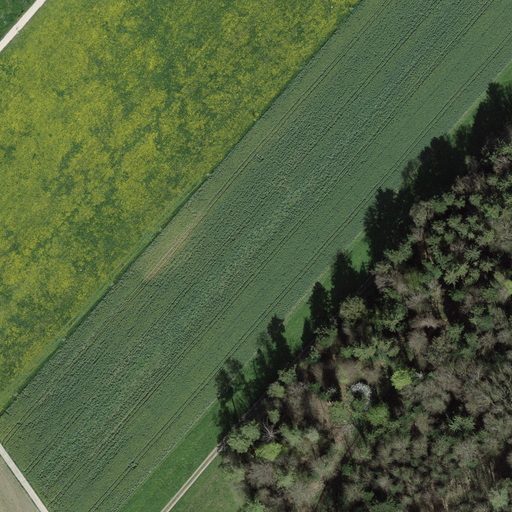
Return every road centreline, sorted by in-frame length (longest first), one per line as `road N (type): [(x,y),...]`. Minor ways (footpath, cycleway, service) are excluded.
road 1 (track): [(163,511),(511,116)]
road 2 (track): [(314,511),(406,369),(511,259)]
